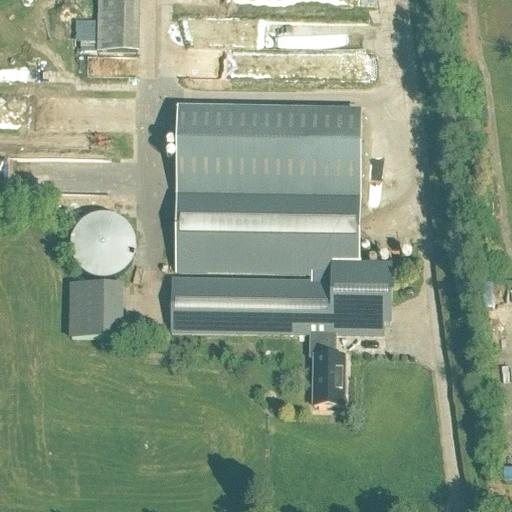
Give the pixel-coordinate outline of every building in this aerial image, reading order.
[(97,0),(97,57),(139,57),(139,0),(97,0)] [(199,0),(200,11),(268,11),(268,0),(199,0)] [(324,0),(269,0),(270,12),(325,13),(324,0)] [(286,41),(286,31),(184,30),(183,55),(281,56),(281,53),(295,54),(295,41),(286,41)] [(49,50),(49,63),(66,63),(66,50),(49,50)] [(171,289),(170,337),(309,340),(309,362),(315,362),(314,411),(343,411),(344,361),(335,361),(336,340),(385,340),(385,327),(392,328),(392,266),(358,266),(360,117),(177,114),(174,271),(174,279),(312,281),(312,284),(171,282),(171,289)] [(122,288),(73,287),(72,342),(122,342),(122,288)] [(496,407),(473,408),(473,440),(497,439),(496,407)]
